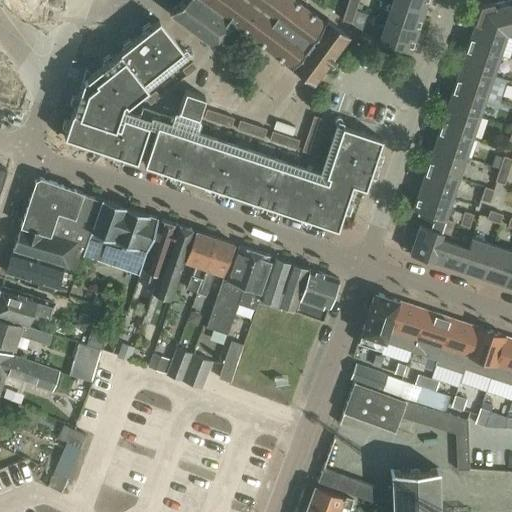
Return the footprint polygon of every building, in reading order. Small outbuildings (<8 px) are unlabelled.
[(324,21),(295,0),(183,0),(168,12),(217,49),(236,25),(255,39),(253,42),(255,44),(257,41),(282,60),(280,62),(282,64),(284,61),(313,83),(349,34),(327,18),(324,21)] [(348,0),(342,20),(351,23),(352,23),(354,24),(361,26),(366,14),(362,13),(356,11),(359,0),(348,0)] [(392,0),(379,41),(409,52),(426,0),(392,0)] [(494,8),(493,3),(480,7),(476,17),(474,22),(473,25),(471,31),(472,31),(463,58),(462,58),(460,63),(461,63),(460,66),(459,66),(458,71),(458,72),(449,99),(448,99),(447,104),(446,107),(444,113),(435,140),(433,145),(432,148),(430,154),(421,181),(419,186),(420,186),(419,189),(418,189),(416,195),(417,195),(412,209),(433,216),(429,227),(408,220),(401,239),(412,243),(409,253),(431,261),(431,260),(433,260),(433,261),(438,262),(462,270),(462,271),(467,272),(483,277),(488,279),(511,286),(511,251),(470,238),(467,247),(447,241),(454,222),(444,218),(506,34),(511,32),(511,31),(505,5),(494,8)] [(182,50),(158,20),(90,75),(89,79),(80,86),(63,137),(136,161),(153,110),(141,107),(137,119),(123,114),(118,127),(108,123),(116,100),(115,99),(119,96),(121,98),(182,50)] [(352,55),(352,66),(367,67),(367,56),(352,55)] [(200,96),(179,90),(173,109),(194,116),(200,96)] [(233,118),(207,110),(204,118),(230,126),(233,118)] [(186,121),(160,113),(143,163),(336,228),(351,183),(364,188),(381,138),(341,125),(325,174),(328,176),(326,180),(182,132),(186,121)] [(322,119),(313,116),(302,151),(311,154),(322,119)] [(266,130),(240,121),(237,129),(263,138),(266,130)] [(298,141),(272,132),(269,140),(296,149),(298,141)] [(503,157),(495,155),(491,166),(499,169),(495,182),(505,185),(511,161),(511,158),(503,156),(503,157)] [(35,179),(28,201),(76,217),(84,193),(39,177),(35,179)] [(494,190),(485,187),(481,200),(490,202),(494,190)] [(28,201),(20,225),(85,245),(101,199),(84,193),(76,217),(28,201)] [(157,218),(101,199),(85,245),(82,255),(138,275),(157,218)] [(502,214),(490,211),(487,219),(500,223),(502,214)] [(472,216),(464,213),(460,225),(469,227),(472,216)] [(154,284),(175,224),(160,219),(143,270),(150,272),(147,282),(154,284)] [(191,229),(175,224),(154,284),(147,304),(148,304),(152,293),(170,300),(175,284),(172,280),(176,273),(191,229)] [(20,225),(12,251),(62,267),(77,271),(82,255),(85,245),(20,225)] [(196,292),(216,238),(194,230),(184,261),(195,265),(191,276),(192,276),(188,289),(196,292)] [(234,244),(216,238),(196,292),(205,295),(214,271),(222,274),(234,244)] [(237,304),(255,251),(239,245),(227,280),(222,279),(205,327),(226,334),(237,304)] [(62,267),(12,251),(5,272),(56,288),(62,267)] [(257,302),(260,292),(258,291),(271,256),(255,251),(237,304),(255,309),(257,302)] [(272,256),(260,292),(257,302),(280,310),(281,306),(294,310),(299,297),(308,268),(272,256)] [(308,268),(299,297),(306,300),(302,313),(322,320),(338,278),(308,268)] [(0,286),(0,300),(11,304),(14,307),(32,313),(33,310),(43,314),(45,310),(51,312),(54,304),(36,298),(37,297),(0,286)] [(376,292),(359,343),(381,351),(384,341),(398,300),(376,292)] [(0,300),(0,317),(27,326),(29,318),(47,323),(51,312),(45,310),(43,314),(33,310),(32,313),(14,307),(11,304),(0,300)] [(398,300),(384,341),(411,350),(425,308),(398,300)] [(425,308),(411,350),(437,359),(452,317),(425,308)] [(47,346),(51,334),(27,326),(0,317),(0,343),(13,348),(17,335),(43,343),(42,344),(47,346)] [(452,317),(437,359),(464,368),(478,326),(452,317)] [(478,326),(464,368),(491,377),(505,335),(478,326)] [(511,337),(505,335),(491,377),(511,384),(511,337)] [(166,374),(182,381),(193,353),(177,346),(166,374)] [(0,349),(0,366),(17,372),(15,377),(50,389),(57,370),(26,359),(27,359),(0,349)] [(193,353),(182,381),(202,388),(213,360),(193,353)] [(398,362),(394,373),(403,375),(406,365),(398,362)] [(406,382),(356,363),(351,379),(400,398),(406,382)] [(0,395),(8,375),(15,377),(17,372),(0,366),(0,395)] [(418,374),(414,383),(425,387),(428,377),(418,374)] [(428,377),(425,387),(435,390),(439,381),(428,377)] [(468,419),(444,412),(443,414),(413,403),(413,405),(353,382),(342,411),(394,431),(398,419),(400,415),(455,432),(457,470),(471,470),(468,419)] [(419,388),(413,403),(443,414),(444,412),(443,412),(448,399),(419,388)] [(455,395),(451,407),(463,410),(466,399),(455,395)] [(480,407),(475,423),(485,426),(490,411),(480,407)] [(85,435),(64,425),(58,439),(67,443),(47,486),(59,492),(85,435)] [(375,487),(322,467),(317,481),(375,503),(375,487)] [(439,511),(438,468),(389,470),(390,511),(439,511)] [(307,505),(326,511),(336,511),(339,505),(349,509),(352,500),(315,486),(307,505)]
